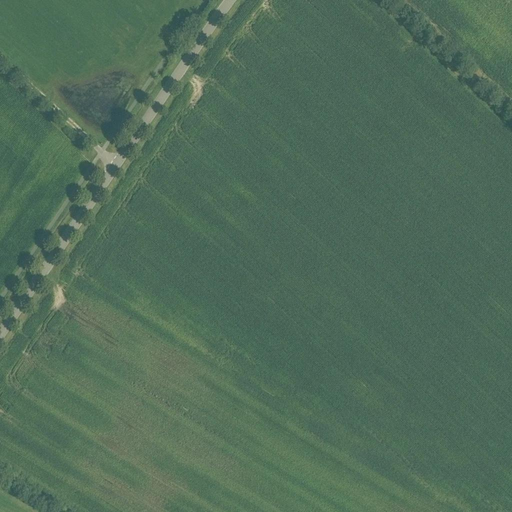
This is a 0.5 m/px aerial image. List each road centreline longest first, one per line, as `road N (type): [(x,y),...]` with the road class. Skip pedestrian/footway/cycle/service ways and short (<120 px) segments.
road 1 (tertiary): [(0,335),(231,0)]
road 2 (track): [(115,165),(0,57)]
